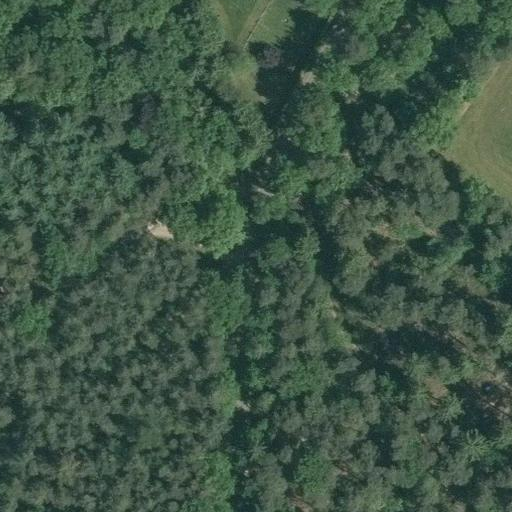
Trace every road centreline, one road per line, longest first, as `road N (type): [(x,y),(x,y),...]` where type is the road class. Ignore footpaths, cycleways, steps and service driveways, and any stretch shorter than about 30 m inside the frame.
road 1 (tertiary): [(232,511),(240,332),(258,219),(284,141),(354,0)]
road 2 (track): [(278,157),(347,393),(389,442),(443,481),(509,511)]
